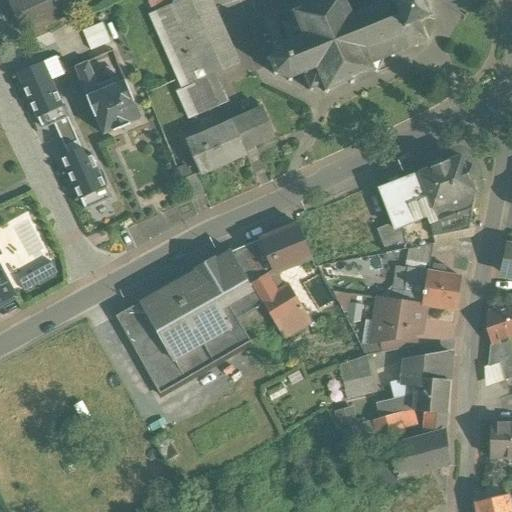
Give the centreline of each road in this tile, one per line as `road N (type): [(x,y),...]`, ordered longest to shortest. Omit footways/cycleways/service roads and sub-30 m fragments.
road 1 (residential): [(511,99),(305,186),(91,292)]
road 2 (residential): [(511,126),(491,167),(469,340),(463,511)]
road 3 (residential): [(91,292),(0,99)]
